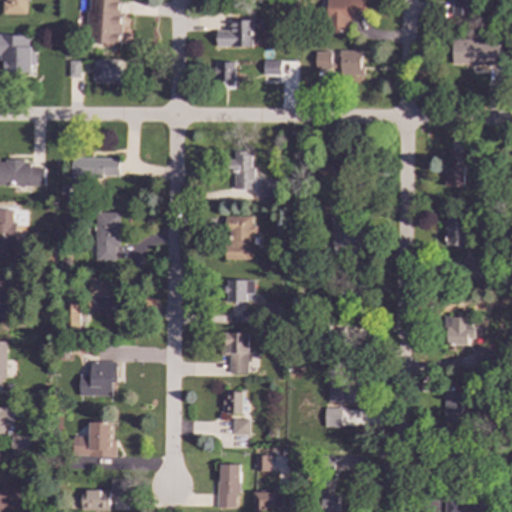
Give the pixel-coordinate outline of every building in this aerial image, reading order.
[(3,0),(4,14),(27,13),(27,0),(3,0)] [(124,43),(125,24),(121,24),(121,0),(87,0),(87,42),(124,43)] [(347,15),(363,15),(363,0),(326,0),(326,33),(346,33),(347,15)] [(451,0),(451,14),(471,15),(471,0),(451,0)] [(253,20),(229,20),(229,30),(216,30),(216,46),(253,47),(253,20)] [(0,73),(32,73),(32,35),(0,35),(0,73)] [(451,64),(500,65),(500,40),(452,38),(451,64)] [(314,51),(315,74),(350,73),(350,81),(358,81),(358,76),(363,76),(362,50),(314,51)] [(92,60),(92,80),(125,81),(126,60),(92,60)] [(279,60),(262,60),(262,74),(279,74),(279,60)] [(79,77),(79,61),(69,61),(69,77),(79,77)] [(234,62),(215,62),(215,80),(234,80),(234,62)] [(463,187),(464,166),(458,166),(459,151),(447,151),(446,187),(463,187)] [(234,172),(234,189),(252,189),(253,153),(234,153),(234,160),(228,160),(228,172),(234,172)] [(119,158),(72,157),(71,177),(118,178),(119,158)] [(0,185),(43,186),(43,168),(29,167),(30,160),(5,159),(5,162),(0,162),(0,185)] [(281,179),(261,180),(261,198),(281,197),(281,179)] [(0,264),(13,265),(14,209),(0,209),(0,264)] [(94,260),(114,261),(115,247),(119,247),(119,213),(95,212),(94,260)] [(444,248),(474,248),(473,238),(464,238),(464,213),(444,214),(444,248)] [(224,259),(251,260),(251,234),(256,234),(256,225),(251,225),(251,216),(225,216),(224,259)] [(332,218),(333,247),(348,246),(349,253),(363,253),(363,232),(355,233),(354,217),(332,218)] [(482,278),(481,261),(466,262),(467,278),(482,278)] [(0,323),(8,324),(9,274),(0,273),(0,323)] [(89,296),(114,296),(113,278),(88,278),(89,296)] [(254,294),(254,280),(226,279),(226,302),(246,302),(246,294),(254,294)] [(80,304),(64,304),(64,330),(80,331),(80,304)] [(445,345),(481,344),(481,326),(468,326),(468,316),(444,317),(445,345)] [(228,373),(248,374),(249,353),(247,353),(247,333),(220,333),(219,353),(229,353),(228,373)] [(14,360),(5,360),(6,342),(0,341),(0,377),(13,377),(14,360)] [(116,362),(90,362),(90,375),(79,375),(78,396),(111,396),(111,382),(116,383),(116,362)] [(329,402),(360,401),(359,379),(328,380),(329,402)] [(225,413),(242,413),(242,392),(226,391),(225,413)] [(465,425),(466,392),(444,392),(443,425),(465,425)] [(14,424),(13,406),(0,406),(0,438),(2,438),(2,424),(14,424)] [(341,427),(341,408),(324,408),(323,427),(341,427)] [(249,419),(232,419),(231,434),(248,435),(249,419)] [(115,457),(116,439),(112,439),(113,422),(88,422),(88,437),(72,436),(72,456),(115,457)] [(27,436),(10,436),(11,453),(27,453),(27,436)] [(269,471),(269,455),(253,455),(253,471),(269,471)] [(238,464),(217,464),(217,508),(237,508),(238,464)] [(110,496),(125,496),(126,479),(110,479),(110,496)] [(24,484),(0,484),(0,508),(24,508),(24,484)] [(109,511),(109,490),(86,490),(86,500),(81,500),(81,510),(109,511)] [(283,492),(253,492),(253,511),(265,511),(265,508),(283,508),(283,492)] [(322,497),(321,511),(339,511),(339,497),(322,497)] [(444,511),(492,511),(492,497),(444,497),(444,511)]
